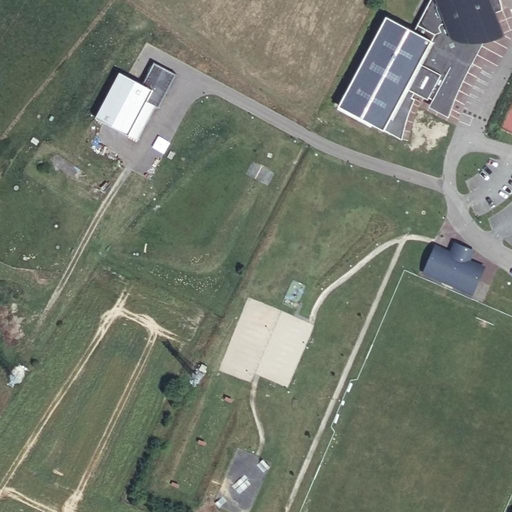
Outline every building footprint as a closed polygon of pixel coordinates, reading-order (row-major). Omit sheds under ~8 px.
[(486,13),(497,7),(496,3),(494,0),(423,0),(408,30),(380,15),(320,130),(383,163),(416,100),(414,98),(416,94),(429,101),(431,99),(434,101),(432,106),(451,116),(474,69),(473,69),(478,41),(472,28),(490,19),(486,13)] [(490,19),(472,28),(478,41),(491,54),(490,19)] [(143,86),(119,74),(96,122),(141,143),(174,74),(153,64),(143,86)] [(435,246),(424,272),(446,282),(447,279),(452,281),(451,284),(473,293),(484,267),(469,261),(468,263),(465,261),(466,259),(470,249),(459,244),(454,254),(453,256),(450,255),(451,253),(435,246)] [(204,371),(197,368),(194,373),(201,377),(204,371)]
